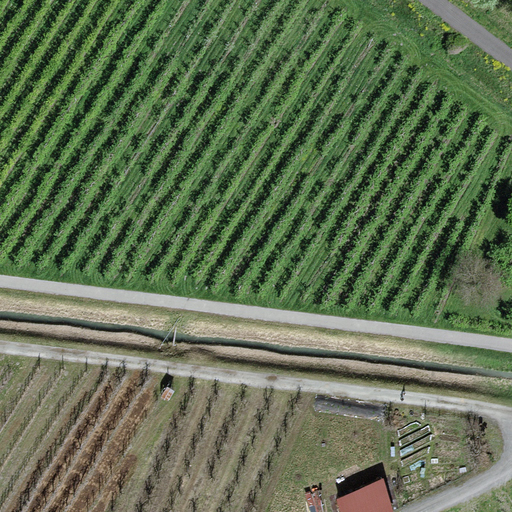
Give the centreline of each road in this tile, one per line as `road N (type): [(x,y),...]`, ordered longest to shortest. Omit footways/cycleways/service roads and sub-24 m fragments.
road 1 (track): [(511,417),(0,350)]
road 2 (track): [(511,350),(0,283)]
